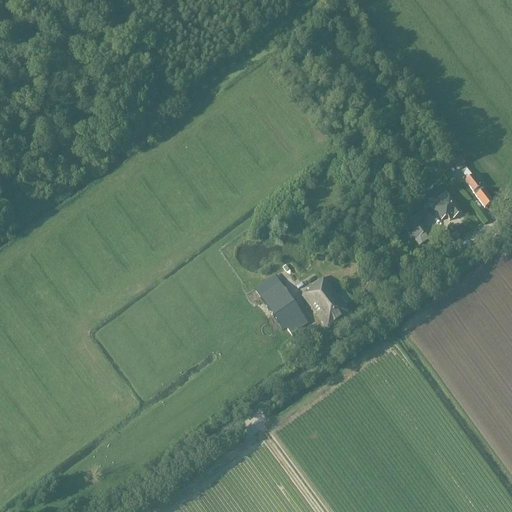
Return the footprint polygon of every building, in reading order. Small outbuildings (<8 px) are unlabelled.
[(153,86),(134,93),(138,105),(157,98),(153,86)] [(60,172),(67,167),(65,164),(70,161),(64,152),(52,161),(60,172)] [(460,159),(455,162),(459,168),(464,165),(460,159)] [(471,176),(464,182),(483,209),(492,203),(471,176)] [(452,219),(460,214),(447,195),(446,195),(448,197),(432,208),(431,206),(430,206),(440,221),(445,217),(448,221),(452,219)] [(418,214),(403,225),(414,240),(423,233),(416,223),(422,219),(418,214)] [(274,275),(253,290),(282,331),(286,328),(290,335),(306,324),(274,275)] [(343,290),(337,295),(322,278),(306,290),(307,291),(302,297),(326,329),(349,312),(345,306),(352,300),(343,290)]
